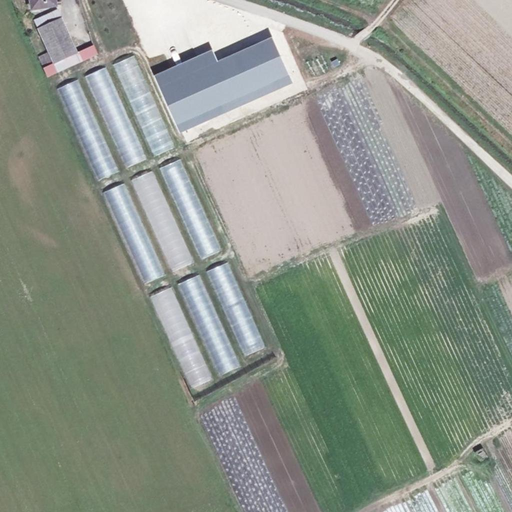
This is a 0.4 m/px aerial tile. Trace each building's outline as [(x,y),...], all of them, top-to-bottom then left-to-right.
[(53,0),(30,0),(32,10),(55,6),(53,0)] [(33,20),(37,30),(61,19),(57,10),(33,20)] [(61,19),(37,30),(47,53),(52,64),(77,53),(61,19)] [(176,69),(154,79),(180,137),(294,87),(274,42),(219,66),(213,53),(176,69)] [(52,64),(47,53),(38,57),(43,68),(52,64)] [(77,53),(52,64),(57,73),(81,63),(77,53)] [(135,55),(115,65),(156,156),(176,147),(135,55)] [(106,68),(86,77),(127,168),(148,159),(106,68)] [(78,82),(57,91),(99,183),(119,173),(78,82)] [(182,159),(161,168),(202,260),(223,250),(182,159)] [(154,172),(134,181),(175,272),(195,263),(154,172)] [(124,184),(104,193),(145,285),(166,275),(124,184)] [(229,264),(208,273),(246,358),(268,349),(229,264)] [(200,276),(180,285),(221,376),(242,367),(200,276)] [(172,289),(152,298),(193,389),(214,380),(172,289)]
